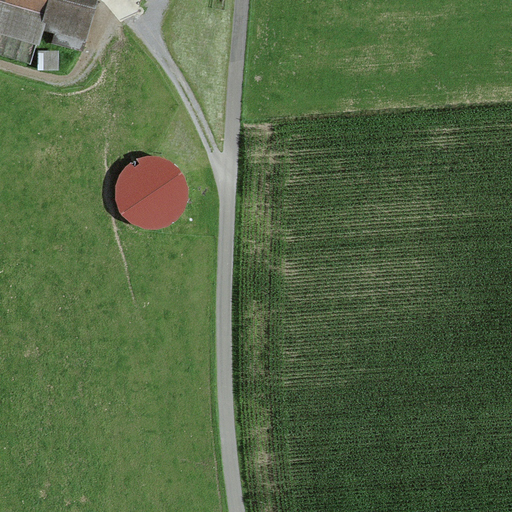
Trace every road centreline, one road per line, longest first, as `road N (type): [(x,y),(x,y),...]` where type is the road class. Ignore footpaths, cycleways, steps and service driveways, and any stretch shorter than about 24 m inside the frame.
road 1 (unclassified): [(241,511),(225,309),(244,0)]
road 2 (track): [(0,65),(78,82),(122,9)]
